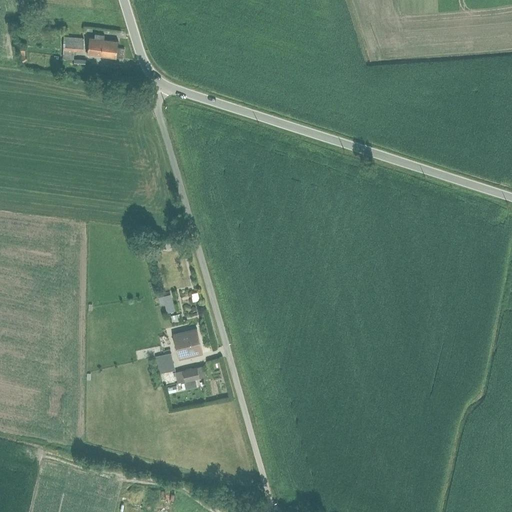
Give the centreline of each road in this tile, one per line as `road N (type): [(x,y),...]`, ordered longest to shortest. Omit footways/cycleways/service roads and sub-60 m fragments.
road 1 (unclassified): [(273,507),(157,107),(159,84)]
road 2 (unclassified): [(511,198),(159,84)]
